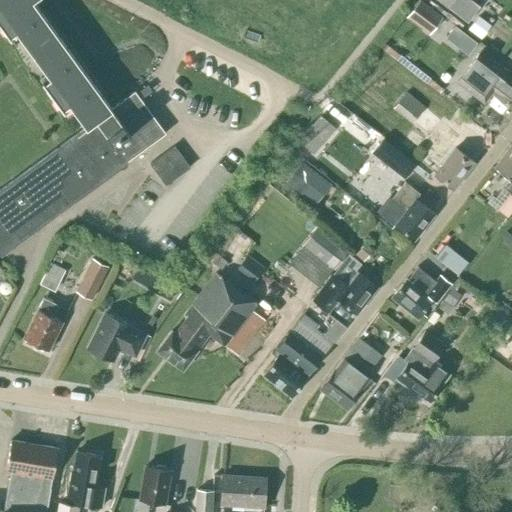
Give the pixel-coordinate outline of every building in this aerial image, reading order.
[(41,81),(63,111),(70,106),(85,127),(0,189),(0,252),(19,239),(165,133),(134,91),(111,108),(31,0),(0,0),(0,25),(9,39),(17,33),(48,76),(41,81)] [(429,33),(441,16),(419,0),(418,0),(406,16),(429,33)] [(488,24),(476,15),(466,28),(479,37),(488,24)] [(439,42),(456,54),(466,42),(449,29),(439,42)] [(511,109),(511,73),(511,74),(480,50),(456,83),(483,104),(495,88),(501,93),(497,99),(511,109)] [(392,109),(426,137),(439,120),(406,92),(392,109)] [(438,136),(429,148),(434,151),(426,161),(438,170),(434,174),(453,189),(473,162),(455,148),(445,160),(442,158),(457,137),(442,125),(435,134),(438,136)] [(307,138),(301,145),(312,154),(318,147),(307,138)] [(371,152),(406,179),(416,167),(382,140),(371,152)] [(511,143),(494,167),(511,180),(511,143)] [(181,157),(174,146),(149,164),(156,175),(181,157)] [(156,175),(164,186),(189,168),(181,157),(156,175)] [(340,181),(345,175),(330,163),(325,170),(340,181)] [(306,173),(307,171),(298,164),(289,176),(316,196),(325,185),(317,178),(316,180),(306,173)] [(394,224),(414,239),(434,214),(415,199),(419,194),(404,182),(390,199),(397,205),(388,217),(395,222),(394,224)] [(506,217),(511,209),(511,196),(509,194),(497,210),(506,217)] [(300,245),(331,269),(345,250),(314,226),(300,245)] [(363,260),(373,249),(365,242),(355,254),(363,260)] [(391,255),(401,250),(398,243),(387,248),(391,255)] [(58,266),(63,258),(54,253),(49,262),(58,266)] [(217,256),(211,264),(220,270),(226,263),(217,256)] [(376,287),(354,270),(358,265),(346,256),(343,260),(313,299),(328,311),(337,299),(355,314),(376,287)] [(73,290),(90,299),(106,267),(90,259),(73,290)] [(39,284),(52,291),(63,271),(50,264),(39,284)] [(434,303),(450,283),(440,274),(435,281),(417,267),(407,279),(405,279),(391,297),(416,318),(431,300),(434,303)] [(168,300),(174,290),(136,268),(130,278),(168,300)] [(216,272),(184,315),(186,317),(174,332),(171,330),(156,350),(182,370),(208,334),(237,355),(264,319),(251,310),(256,303),(216,272)] [(447,313),(456,300),(447,294),(438,307),(447,313)] [(55,335),(62,322),(52,317),(58,305),(43,298),(30,322),(31,323),(24,338),(46,350),(54,335),(55,335)] [(500,335),(510,320),(495,310),(485,325),(500,335)] [(426,322),(432,325),(439,316),(433,312),(426,322)] [(129,325),(105,313),(88,347),(112,359),(118,347),(134,356),(145,334),(128,326),(129,325)] [(263,375),(291,396),(331,344),(299,319),(272,353),(277,357),(263,375)] [(448,374),(431,362),(443,344),(424,331),(405,359),(399,355),(389,370),(397,376),(395,379),(428,402),(448,374)] [(319,388),(345,408),(368,378),(354,368),(361,359),(371,367),(380,354),(358,337),(342,359),(319,388)] [(20,511),(45,511),(51,481),(57,448),(10,440),(4,475),(9,476),(3,509),(20,511)] [(99,455),(76,451),(73,469),(71,468),(65,503),(78,505),(79,504),(100,507),(104,488),(93,486),(99,455)] [(166,469),(164,466),(157,465),(154,467),(145,465),(142,481),(132,479),(126,511),(146,511),(148,501),(163,504),(169,470),(166,469)] [(220,504),(263,507),(265,478),(222,475),(220,504)] [(193,511),(210,511),(212,491),(195,490),(193,511)] [(59,502),(57,511),(77,511),(78,505),(65,503),(59,502)]
